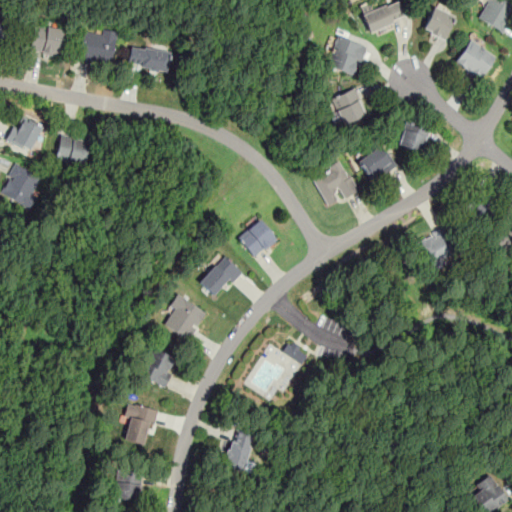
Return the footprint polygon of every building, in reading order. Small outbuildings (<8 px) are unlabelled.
[(367,31),(406,18),(400,0),(393,0),(360,11),(367,31)] [(500,31),(511,8),(511,0),(482,0),(474,17),(500,31)] [(455,15),(431,5),(421,30),(444,40),(455,15)] [(0,41),(4,42),(8,15),(0,13),(0,41)] [(29,50),(59,56),(64,29),(34,24),(29,50)] [(77,59),(110,65),(115,32),(82,27),(77,59)] [(365,43),(331,33),(321,65),(355,76),(365,43)] [(451,65),(478,81),(494,53),(467,37),(451,65)] [(126,65),(165,72),(169,50),(130,43),(126,65)] [(366,114),(353,86),(329,96),(342,125),(366,114)] [(5,138),(28,151),(41,126),(19,113),(5,138)] [(395,144),(421,152),(429,126),(404,118),(395,144)] [(89,138),(59,133),(55,157),(84,163),(89,138)] [(393,164),(379,143),(355,159),(370,180),(393,164)] [(309,177),(328,207),(357,188),(338,158),(309,177)] [(0,191),(21,205),(39,177),(16,162),(0,186),(0,191)] [(469,213),(488,216),(491,197),(472,194),(469,213)] [(253,258),(276,239),(258,216),(235,235),(253,258)] [(491,257),(511,247),(511,224),(482,238),(491,257)] [(445,236),(420,246),(429,267),(454,257),(445,236)] [(241,271),(223,253),(196,280),(214,298),(241,271)] [(189,338),(204,308),(174,293),(159,323),(189,338)] [(299,365),(308,351),(288,339),(279,353),(299,365)] [(165,386),(175,356),(147,346),(136,376),(165,386)] [(156,409),(130,403),(124,431),(150,437),(156,409)] [(255,436),(234,428),(221,463),(241,471),(255,436)] [(139,499),(139,470),(114,470),(114,499),(139,499)] [(487,511),(506,500),(491,476),(461,494),(472,511),(487,511)]
